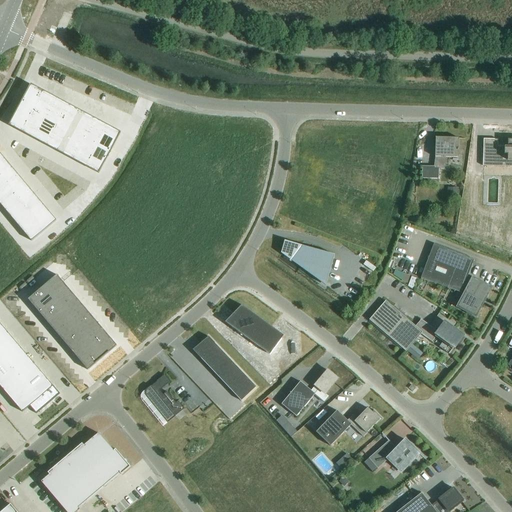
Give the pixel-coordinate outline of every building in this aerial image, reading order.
[(31,85),(9,126),(99,174),(121,133),(31,85)] [(422,179),(439,179),(439,169),(445,170),(447,158),(458,158),(459,151),(459,149),(459,139),(436,138),(435,158),(434,167),(422,167),(422,179)] [(498,140),(484,139),(483,166),(511,167),(511,140),(508,140),(508,147),(498,146),(498,140)] [(0,152),(0,204),(32,242),(56,221),(0,152)] [(301,199),(301,200),(320,205),(325,191),(315,189),(304,186),(301,199)] [(459,196),(459,186),(449,186),(449,195),(459,196)] [(325,191),(320,205),(330,208),(336,193),(325,191)] [(336,193),(330,208),(340,211),(346,195),(336,193)] [(346,195),(340,211),(350,214),(357,197),(346,195)] [(357,197),(350,214),(360,217),(367,199),(357,197)] [(360,217),(353,235),(373,242),(388,203),(367,199),(360,217)] [(301,201),(297,213),(305,216),(314,219),(320,205),(301,200),(301,201)] [(320,205),(314,219),(324,223),(330,208),(320,205)] [(330,208),(324,223),(334,227),(340,211),(330,208)] [(340,211),(334,227),(343,231),(350,214),(340,211)] [(350,214),(343,231),(353,235),(360,217),(350,214)] [(285,241),(281,254),(326,286),(335,256),(285,241)] [(434,244),(421,278),(462,294),(462,293),(465,294),(459,307),(469,312),(468,314),(474,317),(474,315),(476,316),(490,288),(473,280),(468,277),(474,260),(434,244)] [(407,284),(410,276),(396,271),(394,275),(402,281),(402,282),(407,284)] [(57,275),(28,300),(88,371),(117,346),(57,275)] [(412,277),(408,287),(414,290),(418,280),(412,277)] [(433,342),(436,338),(447,346),(444,351),(449,355),(463,336),(445,324),(439,332),(421,320),(420,321),(415,327),(386,301),(369,321),(406,352),(407,351),(412,346),(421,335),(423,336),(432,343),(433,342)] [(242,306),(225,323),(270,356),(284,337),(242,306)] [(0,323),(0,386),(23,413),(30,407),(37,414),(60,394),(53,386),(0,323)] [(256,388),(209,337),(193,350),(241,402),(256,388)] [(412,346),(407,351),(413,356),(418,350),(412,346)] [(300,382),(281,405),(296,418),(315,395),(324,403),(329,398),(325,395),(338,379),(328,371),(315,386),(311,391),(300,382)] [(171,382),(165,375),(157,382),(158,383),(152,388),(151,386),(148,388),(147,390),(146,392),(146,394),(146,396),(168,424),(176,417),(175,416),(182,410),(183,411),(184,410),(178,401),(176,403),(167,392),(163,395),(160,391),(171,382)] [(352,425),(364,437),(382,418),(383,419),(374,410),(374,411),(373,412),(368,408),(357,419),(353,415),(348,421),(338,411),(317,432),(331,446),(352,425)] [(50,475),(41,482),(66,511),(77,511),(80,510),(79,508),(120,473),(122,475),(131,467),(116,450),(114,451),(99,434),(84,446),(82,444),(48,473),(50,475)] [(410,460),(418,452),(405,440),(396,449),(389,441),(369,459),(378,469),(388,460),(401,473),(412,462),(410,460)] [(439,500),(440,500),(432,507),(422,494),(398,511),(436,511),(444,505),(449,511),(463,501),(454,489),(439,500)]
